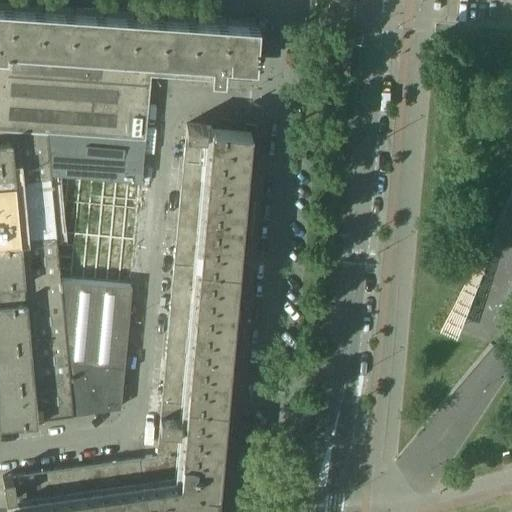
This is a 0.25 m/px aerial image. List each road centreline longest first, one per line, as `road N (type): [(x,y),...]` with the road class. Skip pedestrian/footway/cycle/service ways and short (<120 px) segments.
road 1 (residential): [(0,453),(132,434),(168,100),(282,105)]
road 2 (tertiary): [(323,464),(345,365),(379,0)]
road 3 (residential): [(282,105),(257,394),(267,419),(293,446)]
